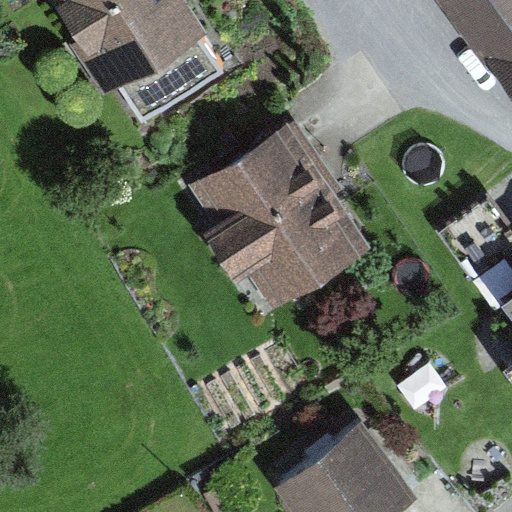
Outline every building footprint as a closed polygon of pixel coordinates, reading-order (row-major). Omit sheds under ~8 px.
[(220,22),(205,0),(68,0),(148,116),(223,65),(202,34),(220,22)] [(511,0),(431,0),(488,73),(511,54),(511,0)] [(511,104),(511,54),(488,73),(511,104)] [(271,295),(369,232),(291,110),(193,172),(271,295)] [(363,409),(277,478),(305,511),(384,511),(422,481),(363,409)]
